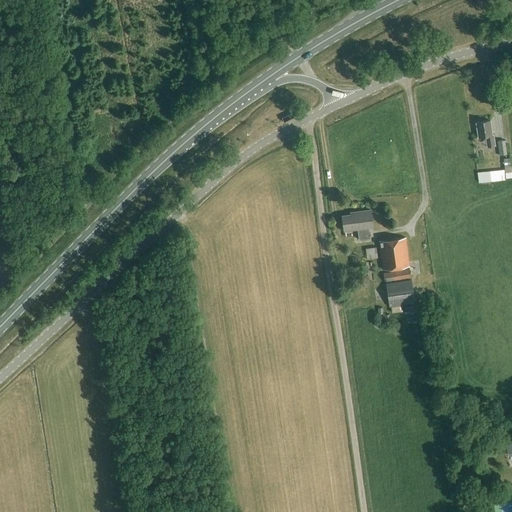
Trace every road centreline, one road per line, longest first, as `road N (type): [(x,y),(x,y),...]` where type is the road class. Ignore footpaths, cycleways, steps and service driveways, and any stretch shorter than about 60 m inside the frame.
road 1 (unclassified): [(0,378),(234,163),(336,105)]
road 2 (primary): [(0,327),(161,163),(259,83)]
road 3 (unclassified): [(336,105),(417,68),(511,44)]
road 4 (primary): [(259,83),(400,0)]
